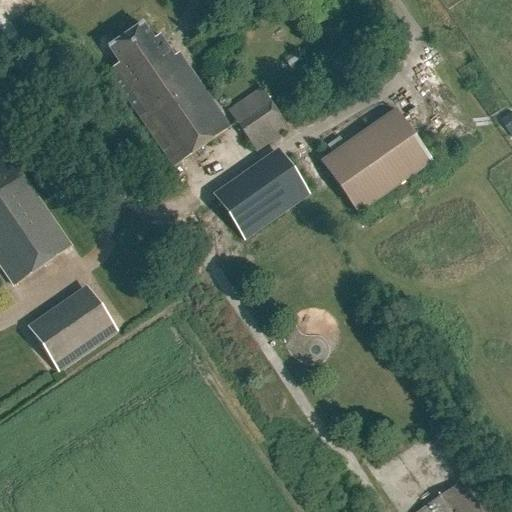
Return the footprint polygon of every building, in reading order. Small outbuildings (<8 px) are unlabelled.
[(107,72),(173,168),(230,128),(178,53),(174,57),(159,36),(154,40),(142,23),(108,47),(119,64),(107,72)] [(260,89),(227,112),(257,154),(290,131),(260,89)] [(396,111),(321,163),(358,215),(433,163),(396,111)] [(0,265),(14,285),(70,246),(0,147),(0,146),(0,265)] [(117,331),(87,287),(27,329),(57,373),(117,331)] [(492,511),(471,479),(422,511),(492,511)]
